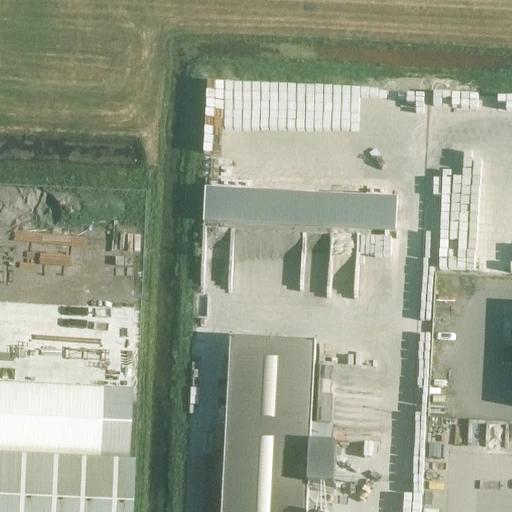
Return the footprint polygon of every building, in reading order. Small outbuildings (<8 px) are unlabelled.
[(266,82),(265,117),(370,118),(371,84),(266,82)] [(497,125),(495,153),(511,154),(511,92),(479,90),(477,124),(497,125)] [(393,180),(205,176),(204,219),(392,222),(393,180)] [(446,218),(446,227),(465,227),(465,218),(446,218)] [(202,221),(202,231),(234,231),(234,221),(202,221)] [(231,341),(225,458),(206,457),(203,511),(307,511),(308,506),(332,507),(333,497),(309,496),(309,489),(335,490),(337,449),(311,448),(316,345),(231,341)] [(0,389),(0,511),(130,511),(132,469),(127,468),(130,396),(0,389)]
